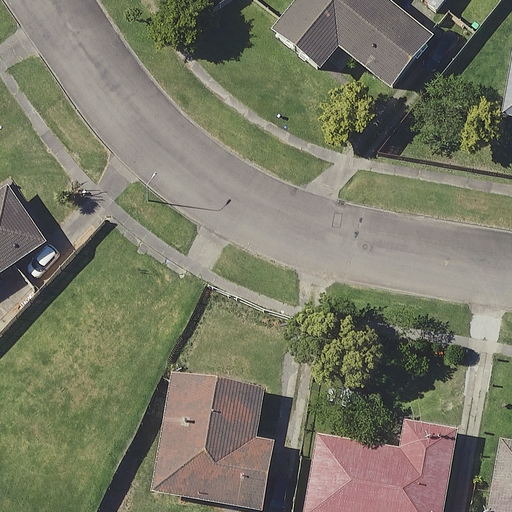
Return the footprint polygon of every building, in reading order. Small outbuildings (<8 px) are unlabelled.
[(288,0),(264,31),(311,69),(329,46),(382,88),(422,37),(376,0),(288,0)] [(511,24),(509,24),(494,113),(511,116),(511,24)] [(0,265),(34,243),(0,192),(0,265)] [(86,312),(48,278),(0,330),(0,409),(21,429),(62,384),(91,411),(128,371),(76,323),(86,312)] [(254,389),(168,373),(147,490),(252,508),(263,442),(245,439),(254,389)] [(431,511),(446,430),(393,421),(389,444),(308,430),(293,511),(431,511)] [(74,511),(100,462),(48,435),(16,497),(45,511),(74,511)] [(511,511),(511,440),(490,437),(477,511),(511,511)]
